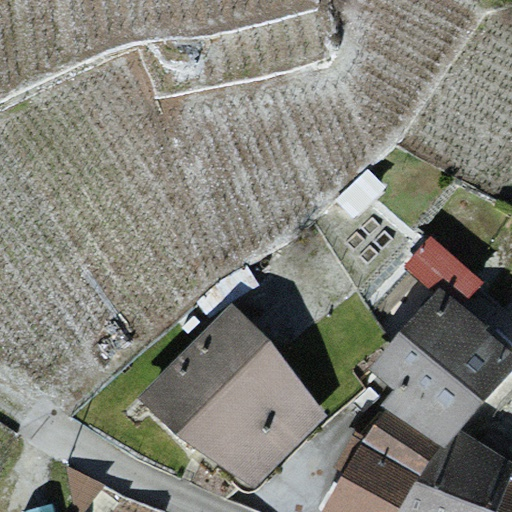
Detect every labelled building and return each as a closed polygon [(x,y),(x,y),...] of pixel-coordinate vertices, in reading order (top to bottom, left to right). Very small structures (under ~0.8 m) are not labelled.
[(408,265),(454,306),(473,286),(427,244),(408,265)] [(511,371),(437,302),(368,378),(397,401),(453,444),(511,379),(511,371)] [(232,317),(139,410),(247,499),(328,422),(232,317)] [(453,444),(397,401),(381,417),(327,511),(496,511),(506,488),(511,477),(453,444)] [(511,511),(511,491),(506,488),(496,511),(511,511)]
